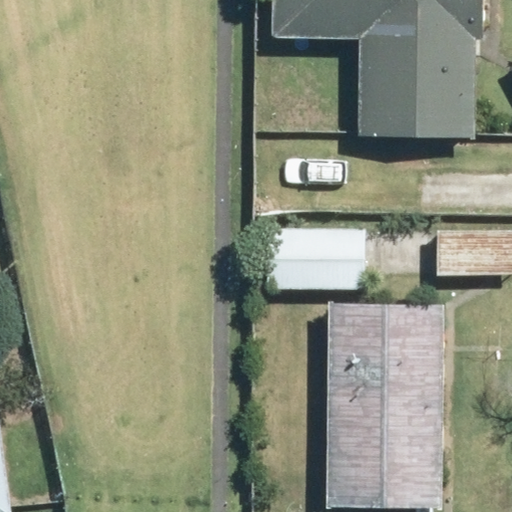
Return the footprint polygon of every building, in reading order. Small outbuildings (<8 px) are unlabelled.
[(282,0),(282,20),(296,20),(295,43),(364,46),(362,126),(478,129),(481,0),(282,0)] [(511,228),(441,225),(438,278),(511,280),(511,228)] [(270,226),(267,285),(369,289),(371,231),(270,226)] [(338,504),(443,503),(442,310),(337,310),(338,504)] [(0,509),(20,506),(2,412),(0,412),(0,509)]
